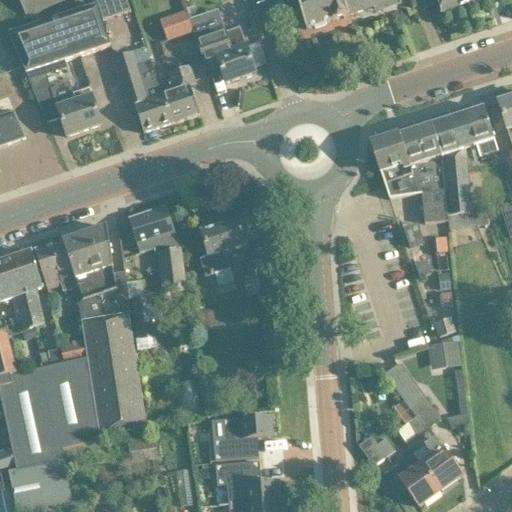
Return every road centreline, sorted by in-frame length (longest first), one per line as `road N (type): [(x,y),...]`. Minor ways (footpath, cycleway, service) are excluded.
road 1 (tertiary): [(338,511),(315,191)]
road 2 (tertiary): [(0,221),(223,145),(263,146)]
road 3 (tertiary): [(511,51),(333,122)]
